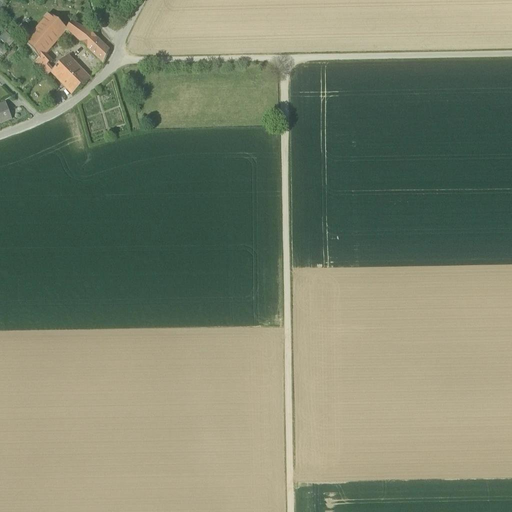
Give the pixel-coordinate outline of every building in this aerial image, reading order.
[(45,55),(66,31),(66,30),(66,29),(49,15),(25,43),(40,61),(45,66),(51,61),(45,55)] [(66,31),(81,44),(91,33),(72,23),(66,29),(66,30),(66,31)] [(81,44),(87,49),(97,39),(91,33),(81,44)] [(109,51),(97,39),(87,49),(103,64),(109,51)] [(59,82),(72,96),(90,79),(68,57),(51,73),(59,82)] [(34,67),(45,79),(51,73),(45,66),(40,61),(34,67)] [(8,110),(0,113),(0,123),(11,119),(8,110)]
